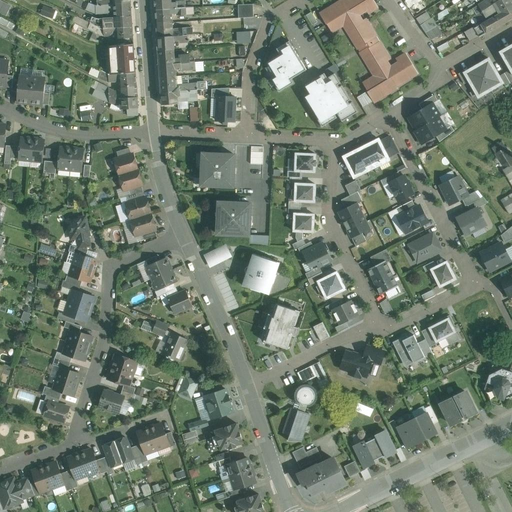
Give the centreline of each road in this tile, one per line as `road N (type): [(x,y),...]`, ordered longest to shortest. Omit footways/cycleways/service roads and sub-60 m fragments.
road 1 (residential): [(185,236),(110,266),(109,337),(80,442),(0,470)]
road 2 (residential): [(380,329),(475,285),(388,112)]
road 3 (residential): [(332,139),(331,229),(380,329)]
road 4 (residential): [(341,511),(511,424)]
road 5 (residential): [(332,139),(154,130)]
road 6 (residential): [(185,236),(251,388)]
road 7 (residential): [(0,107),(81,135),(154,130)]
road 8 (residential): [(380,329),(347,337),(251,388)]
road 9 (residential): [(143,0),(154,130)]
road 10 (residential): [(251,388),(293,511)]
